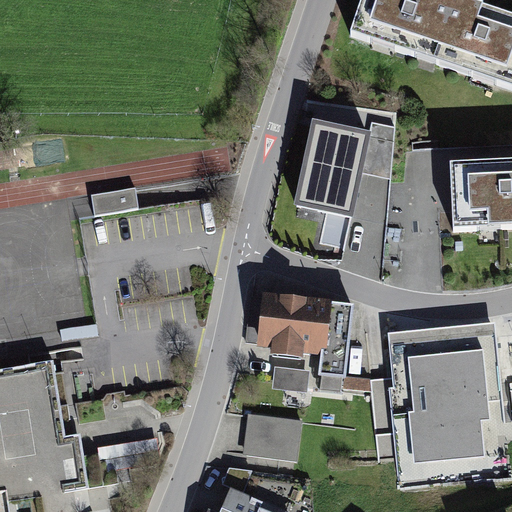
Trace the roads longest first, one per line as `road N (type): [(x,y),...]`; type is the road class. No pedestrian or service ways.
road 1 (residential): [(251,248),(192,467),(171,511)]
road 2 (residential): [(251,248),(383,299),(450,307),(511,301)]
road 3 (residential): [(322,0),(251,248)]
